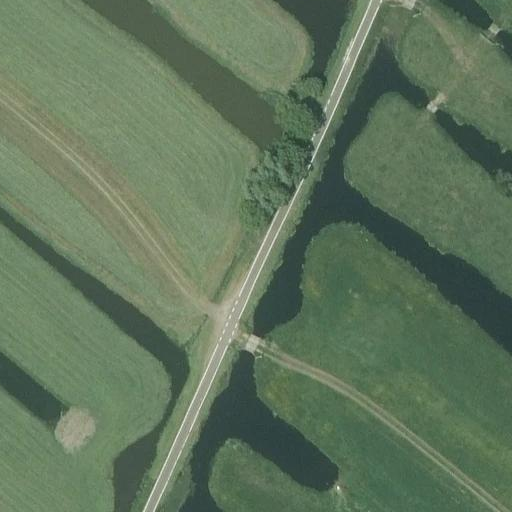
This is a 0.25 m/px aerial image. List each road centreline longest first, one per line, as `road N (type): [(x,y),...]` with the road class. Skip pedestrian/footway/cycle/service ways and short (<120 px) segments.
road 1 (track): [(511,510),(382,406),(226,329),(94,181),(0,102)]
road 2 (unclassified): [(143,511),(374,0)]
